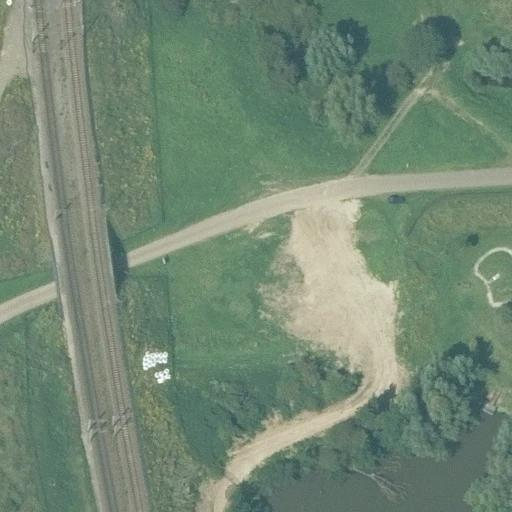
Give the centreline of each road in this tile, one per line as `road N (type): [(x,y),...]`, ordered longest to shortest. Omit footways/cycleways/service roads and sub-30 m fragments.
road 1 (unclassified): [(511,177),(346,189),(116,268)]
road 2 (unclassified): [(0,320),(53,288),(116,268)]
